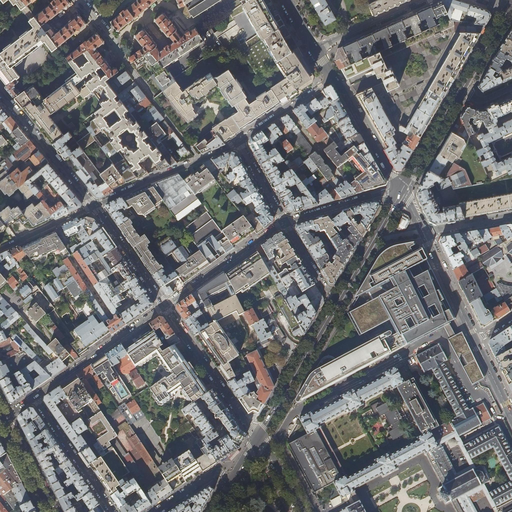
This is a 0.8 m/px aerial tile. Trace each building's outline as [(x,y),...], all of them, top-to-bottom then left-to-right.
[(53,51),(59,47),(35,16),(27,6),(22,0),(2,0),(4,3),(8,0),(10,0),(14,4),(16,3),(35,27),(0,53),(0,73),(0,74),(1,76),(13,67),(46,41),(53,51)] [(55,0),(35,16),(59,47),(87,24),(81,17),(79,14),(72,20),(71,20),(69,22),(69,23),(60,30),(60,31),(56,34),(54,31),(54,30),(50,25),(49,25),(47,22),(50,19),(51,19),(60,12),(61,12),(64,10),(64,9),(71,3),(67,0),(55,0)] [(148,7),(156,0),(176,0),(178,3),(178,4),(179,6),(180,7),(185,4),(183,0),(136,0),(111,21),(116,29),(118,31),(145,9),(146,9),(148,8),(148,7)] [(270,0),(247,0),(243,3),(198,33),(158,60),(149,50),(142,55),(131,63),(137,71),(151,88),(157,95),(163,91),(175,82),(169,73),(171,72),(172,72),(177,69),(180,74),(191,67),(187,62),(192,59),(196,64),(206,56),(203,51),(208,48),(211,53),(222,46),(231,59),(242,52),(285,24),(278,14),(272,17),(265,6),(272,2),(270,0)] [(191,18),(220,0),(240,0),(243,3),(247,0),(190,0),(185,4),(191,18)] [(311,0),(325,24),(335,19),(331,11),(333,8),(329,6),(324,0),(311,0)] [(375,0),(368,3),(374,15),(384,11),(390,8),(401,3),(407,0),(375,0)] [(443,0),(442,1),(448,15),(450,18),(450,19),(450,20),(454,21),(459,21),(462,12),(466,13),(469,4),(457,0),(455,0),(443,0)] [(436,4),(431,6),(435,16),(436,18),(439,17),(440,15),(441,15),(443,15),(446,13),(447,15),(448,15),(442,1),(436,4)] [(477,7),(469,4),(466,13),(466,14),(475,17),(476,18),(476,20),(475,20),(474,23),(486,24),(490,16),(488,10),(477,7)] [(422,10),(416,13),(419,21),(424,19),(427,24),(426,24),(428,27),(426,28),(426,27),(423,29),(424,31),(437,25),(436,23),(435,24),(432,17),(435,16),(431,6),(422,10)] [(177,29),(163,12),(154,20),(160,28),(160,29),(162,31),(163,31),(168,36),(169,36),(173,41),(171,44),(169,45),(167,45),(165,47),(165,48),(162,50),(159,51),(156,47),(157,46),(157,45),(152,40),(153,39),(151,36),(150,36),(144,28),(134,36),(143,46),(143,49),(139,51),(142,55),(149,50),(158,60),(198,33),(195,27),(190,31),(188,31),(186,33),(186,34),(181,37),(176,31),(177,30),(177,29)] [(408,16),(401,19),(405,28),(410,25),(412,30),(412,31),(414,35),(424,31),(423,29),(422,29),(422,30),(420,31),(420,29),(421,28),(420,27),(419,27),(418,25),(417,24),(420,23),(419,21),(416,13),(408,16)] [(393,23),(387,26),(390,34),(396,32),(398,37),(400,42),(406,39),(404,32),(403,32),(403,31),(406,29),(405,28),(401,19),(393,23)] [(447,20),(437,25),(424,31),(414,35),(406,39),(400,42),(392,45),(385,48),(378,52),(370,55),(363,58),(356,62),(348,65),(341,68),(347,79),(377,66),(381,74),(384,82),(390,97),(419,84),(443,97),(454,77),(465,59),(476,39),(480,33),(455,32),(454,21),(450,20),(447,20)] [(463,21),(459,21),(454,21),(455,32),(480,33),(483,29),(484,27),(486,24),(474,23),(467,22),(463,21)] [(290,34),(285,24),(242,52),(256,74),(276,61),(291,51),(284,38),(290,34)] [(379,29),(372,33),(376,41),(381,39),(383,44),(385,48),(392,45),(389,39),(388,37),(391,36),(390,34),(387,26),(379,29)] [(98,48),(105,42),(102,39),(97,33),(67,57),(69,61),(74,58),(83,53),(88,49),(102,67),(106,74),(110,78),(112,76),(117,72),(119,71),(117,68),(116,67),(112,69),(108,65),(108,64),(107,61),(106,61),(97,50),(98,48)] [(363,37),(357,39),(361,48),(366,45),(369,50),(368,51),(370,55),(378,52),(374,44),(376,43),(376,41),(372,33),(363,37)] [(511,40),(507,37),(502,44),(499,50),(504,53),(506,51),(509,52),(508,54),(511,55),(511,40)] [(349,43),(342,46),(346,54),(352,52),(354,57),(356,62),(363,58),(360,52),(359,51),(362,49),(361,48),(357,39),(349,43)] [(347,56),(346,54),(342,46),(340,47),(338,48),(335,57),(336,60),(335,61),(337,64),(340,69),(341,68),(348,65),(344,59),(346,58),(345,57),(347,56)] [(297,47),(291,51),(276,61),(287,76),(270,88),(271,89),(280,102),(285,99),(293,94),(299,90),(300,90),(301,90),(307,86),(313,83),(314,76),(307,63),(301,53),(297,47)] [(125,153),(124,154),(132,165),(130,166),(138,176),(139,178),(144,177),(149,174),(140,162),(149,156),(159,170),(162,169),(170,165),(165,158),(162,160),(160,158),(161,157),(160,155),(162,154),(156,147),(153,149),(149,143),(148,143),(144,139),(148,136),(143,130),(142,131),(141,130),(139,131),(138,130),(139,129),(139,128),(138,127),(140,126),(136,121),(134,122),(130,117),(129,118),(126,115),(127,114),(125,112),(128,110),(125,107),(122,103),(120,99),(117,101),(114,97),(117,96),(105,81),(110,78),(106,74),(101,78),(96,72),(102,67),(88,49),(83,53),(89,61),(80,67),(74,58),(69,61),(77,71),(83,79),(91,73),(94,76),(86,83),(86,84),(92,92),(98,99),(100,98),(94,90),(101,85),(106,91),(105,93),(108,98),(105,100),(104,100),(101,102),(104,106),(95,113),(97,115),(96,116),(96,117),(94,119),(102,129),(104,127),(106,130),(108,130),(110,133),(109,134),(112,139),(110,140),(118,150),(120,149),(123,152),(123,151),(125,153)] [(504,53),(499,50),(495,58),(489,67),(495,70),(498,71),(502,68),(500,66),(501,65),(506,58),(507,58),(511,60),(511,58),(511,55),(508,54),(505,54),(504,54),(504,53)] [(503,70),(502,68),(498,71),(500,75),(503,81),(511,76),(511,66),(503,70)] [(20,77),(13,67),(1,76),(3,78),(6,81),(8,84),(17,78),(17,79),(20,77)] [(495,70),(489,67),(483,77),(478,86),(482,91),(503,81),(500,75),(496,77),(493,74),(495,70)] [(226,99),(227,98),(233,106),(234,105),(239,111),(213,129),(218,135),(224,142),(230,137),(242,130),(241,129),(250,123),(259,116),(264,113),(255,100),(249,104),(245,98),(246,97),(241,88),(242,88),(236,78),(235,79),(228,69),(224,72),(229,79),(219,87),(220,87),(221,89),(220,89),(226,99)] [(75,85),(83,79),(77,71),(66,80),(67,82),(44,99),(45,101),(37,106),(33,100),(23,107),(40,129),(49,139),(52,143),(64,135),(49,116),(80,92),(85,98),(92,92),(86,84),(78,90),(75,85)] [(118,73),(117,72),(112,76),(119,86),(122,84),(131,77),(128,75),(126,71),(119,76),(117,74),(118,73)] [(229,79),(224,72),(217,76),(215,76),(213,77),(212,76),(212,77),(217,84),(216,85),(216,87),(217,86),(219,87),(229,79)] [(198,100),(211,92),(210,91),(216,87),(216,85),(217,84),(212,77),(212,76),(210,73),(202,78),(201,78),(195,81),(193,82),(193,83),(189,86),(185,89),(186,89),(182,91),(175,82),(163,91),(183,116),(184,116),(194,108),(192,106),(192,107),(190,104),(191,103),(193,101),(194,102),(198,99),(198,100)] [(15,86),(20,82),(17,79),(17,78),(8,84),(5,86),(6,87),(13,96),(25,89),(21,84),(19,86),(21,88),(19,90),(16,89),(15,88),(15,87),(15,86)] [(105,81),(117,96),(120,99),(122,103),(127,99),(130,103),(133,107),(136,104),(127,93),(131,90),(138,100),(145,95),(141,91),(135,82),(121,93),(110,78),(105,81)] [(390,97),(384,82),(356,94),(358,98),(367,113),(375,128),(381,139),(386,148),(395,143),(399,141),(399,131),(399,124),(420,136),(423,132),(430,118),(437,108),(443,97),(419,84),(390,97)] [(22,106),(23,107),(33,100),(37,106),(45,101),(44,99),(34,85),(14,98),(22,106)] [(326,97),(327,98),(329,97),(331,101),(329,102),(331,105),(339,100),(336,93),(332,88),(329,87),(326,89),(322,91),(326,97)] [(275,102),(278,100),(280,103),(280,102),(271,89),(266,92),(265,91),(256,97),(257,99),(255,100),(264,113),(271,109),(277,104),(275,102)] [(150,102),(146,96),(136,104),(133,107),(135,110),(138,113),(144,108),(147,112),(153,106),(150,102)] [(329,102),(327,98),(326,97),(319,103),(322,107),(327,104),(328,106),(331,105),(329,102)] [(511,97),(502,102),(498,104),(503,114),(511,110),(511,97)] [(322,108),(322,107),(319,103),(316,99),(304,107),(308,111),(310,114),(311,115),(322,108)] [(348,119),(344,112),(346,111),(342,104),(339,100),(331,105),(328,106),(324,109),(326,111),(336,125),(348,119)] [(0,123),(10,116),(5,110),(0,103),(0,123)] [(130,103),(125,107),(128,110),(130,113),(135,110),(133,107),(130,103)] [(489,108),(487,109),(493,122),(496,121),(497,121),(498,117),(499,115),(503,114),(498,104),(492,107),(489,108)] [(305,114),(308,111),(304,107),(302,105),(297,108),(293,111),(316,142),(319,143),(325,137),(329,139),(325,141),(329,147),(324,151),(337,168),(342,164),(348,160),(343,155),(341,157),(335,149),(337,147),(325,132),(315,120),(311,115),(310,114),(309,115),(310,117),(309,118),(311,120),(310,120),(305,114)] [(159,113),(153,106),(147,112),(141,117),(145,122),(152,116),(153,116),(152,117),(153,118),(152,119),(155,123),(158,123),(163,119),(159,113)] [(478,109),(476,108),(475,108),(473,107),(471,106),(466,107),(461,116),(466,128),(469,133),(475,131),(472,124),(475,123),(475,122),(476,123),(480,121),(480,120),(481,120),(481,121),(482,120),(483,120),(485,126),(486,126),(493,122),(487,109),(484,109),(481,109),(479,109),(478,109)] [(187,121),(196,114),(193,110),(194,109),(194,108),(184,116),(187,121)] [(325,132),(336,125),(326,111),(322,114),(322,115),(329,124),(327,125),(320,116),(315,120),(325,132)] [(283,117),(280,119),(289,132),(291,134),(300,145),(325,177),(341,199),(348,197),(356,194),(345,181),(341,184),(337,178),(336,179),(336,177),(334,179),(333,178),(334,177),(331,173),(331,172),(327,166),(325,166),(323,164),(324,162),(320,156),(318,156),(313,150),(311,149),(309,146),(308,142),(305,140),(302,138),(301,134),(299,132),(300,131),(287,114),(283,117)] [(95,134),(102,129),(94,119),(91,115),(82,122),(90,132),(95,139),(109,157),(110,156),(116,164),(114,165),(125,180),(127,181),(133,179),(138,176),(130,166),(118,150),(110,140),(105,144),(98,135),(96,136),(95,134)] [(10,116),(0,123),(0,128),(4,126),(10,133),(12,131),(19,126),(14,121),(10,116)] [(452,131),(463,138),(468,141),(471,138),(469,133),(466,128),(461,116),(454,127),(452,131)] [(355,128),(349,118),(348,119),(336,125),(325,132),(337,147),(340,152),(346,147),(349,145),(346,142),(349,140),(359,135),(355,128)] [(479,155),(483,152),(485,158),(481,160),(483,165),(491,162),(497,174),(502,172),(501,170),(506,167),(509,173),(511,171),(511,118),(502,123),(503,124),(498,127),(496,121),(493,122),(486,126),(488,131),(483,133),(482,132),(477,134),(483,146),(476,149),(479,155)] [(277,122),(274,124),(283,136),(289,132),(280,119),(277,122)] [(166,137),(173,131),(169,126),(165,121),(162,123),(163,125),(162,125),(167,131),(165,132),(168,135),(166,136),(166,137)] [(162,144),(160,141),(148,126),(147,124),(145,125),(146,126),(146,127),(148,130),(147,132),(166,157),(165,158),(170,165),(173,164),(177,163),(162,144)] [(150,125),(148,126),(160,141),(161,140),(159,137),(164,134),(156,124),(151,128),(150,125)] [(267,128),(271,132),(277,140),(284,137),(283,136),(274,124),(270,126),(267,128)] [(399,124),(399,131),(403,132),(407,134),(408,135),(406,136),(404,135),(403,137),(405,139),(402,143),(403,143),(413,149),(416,142),(420,136),(399,124)] [(19,126),(12,131),(17,137),(15,139),(17,141),(13,145),(16,150),(30,139),(25,134),(19,126)] [(182,142),(173,131),(166,137),(165,138),(164,138),(161,140),(160,141),(162,144),(171,137),(179,147),(178,148),(179,149),(176,151),(181,156),(188,151),(182,142)] [(465,144),(463,138),(452,131),(441,150),(438,154),(449,160),(452,162),(455,156),(458,157),(465,144)] [(69,132),(64,135),(52,143),(56,147),(62,155),(65,159),(69,156),(73,153),(76,157),(84,151),(82,149),(77,142),(69,132)] [(91,142),(95,139),(90,132),(85,136),(81,132),(79,134),(80,135),(81,134),(83,137),(77,142),(82,149),(86,146),(86,147),(92,143),(91,142)] [(264,135),(261,132),(250,139),(249,145),(252,150),(254,154),(264,149),(263,147),(260,146),(269,142),(265,137),(264,135)] [(271,132),(265,137),(269,142),(271,145),(275,149),(278,153),(281,151),(277,147),(275,148),(274,146),(278,142),(277,140),(271,132)] [(3,133),(0,135),(0,146),(9,140),(3,133)] [(296,148),(300,145),(291,134),(290,135),(290,136),(289,136),(291,139),(290,140),(296,148)] [(215,148),(225,144),(224,142),(218,135),(206,145),(210,150),(215,148)] [(362,139),(359,135),(349,140),(352,144),(354,142),(355,143),(356,144),(353,146),(356,149),(364,144),(362,139)] [(30,139),(16,150),(12,153),(18,160),(16,161),(18,163),(19,163),(20,163),(38,149),(33,144),(30,139)] [(281,145),(287,153),(293,149),(286,140),(281,145)] [(355,180),(364,192),(368,191),(381,187),(385,186),(386,182),(382,175),(379,171),(376,173),(363,158),(360,154),(359,152),(356,149),(353,146),(352,144),(349,140),(346,142),(349,145),(346,147),(350,151),(343,155),(348,160),(351,158),(362,172),(353,179),(355,180)] [(395,143),(386,148),(385,149),(390,158),(395,168),(398,168),(402,168),(407,158),(410,153),(413,149),(403,143),(400,147),(402,148),(399,152),(397,152),(396,148),(397,147),(395,143)] [(368,150),(364,144),(356,149),(359,152),(361,151),(361,152),(362,151),(363,153),(360,154),(363,158),(370,154),(368,150)] [(280,156),(278,153),(275,149),(270,153),(268,158),(267,157),(267,155),(264,149),(254,154),(257,160),(261,166),(280,156)] [(17,167),(16,169),(9,174),(19,186),(25,181),(48,162),(44,156),(38,150),(30,157),(34,162),(22,172),(17,167)] [(84,151),(76,157),(83,167),(96,183),(105,195),(109,192),(113,191),(112,188),(106,180),(101,184),(92,171),(96,168),(84,151)] [(220,157),(211,160),(218,169),(221,172),(224,170),(223,169),(225,168),(225,167),(227,166),(227,164),(229,165),(229,166),(230,168),(230,169),(231,169),(231,170),(230,170),(231,172),(232,171),(243,165),(239,158),(237,154),(231,152),(220,157)] [(83,167),(76,157),(73,153),(69,156),(75,164),(79,170),(83,167)] [(375,163),(370,154),(363,158),(376,173),(379,171),(375,163)] [(418,190),(417,191),(449,178),(451,184),(453,189),(473,185),(468,176),(465,170),(453,163),(444,179),(439,176),(443,168),(444,169),(449,160),(438,154),(433,163),(425,177),(418,190)] [(281,158),(280,156),(261,166),(263,171),(267,178),(279,171),(277,168),(272,166),(272,165),(278,165),(284,162),(284,161),(283,160),(281,158)] [(7,157),(6,158),(0,162),(3,165),(9,174),(16,169),(7,157)] [(307,167),(300,157),(294,162),(299,168),(302,172),(307,167)] [(294,172),(299,168),(294,162),(290,165),(287,161),(287,159),(284,161),(284,162),(291,171),(296,177),(298,179),(300,177),(297,174),(296,175),(294,172)] [(202,164),(204,166),(210,174),(218,169),(211,160),(207,162),(202,164)] [(54,169),(48,162),(25,181),(34,192),(36,194),(40,191),(35,184),(32,183),(31,182),(42,173),(43,175),(43,177),(42,178),(43,179),(46,178),(49,183),(59,175),(54,169)] [(118,185),(125,180),(114,165),(112,163),(111,164),(112,164),(100,173),(106,180),(112,188),(118,184),(118,185)] [(342,170),(344,168),(342,164),(337,168),(336,169),(345,181),(356,194),(359,194),(364,192),(355,180),(352,182),(349,179),(350,179),(346,173),(345,174),(342,170)] [(0,187),(1,187),(6,193),(8,192),(10,195),(15,191),(14,190),(18,187),(19,187),(19,186),(9,174),(3,165),(0,167),(0,187)] [(243,165),(232,171),(232,172),(232,173),(225,178),(230,184),(235,179),(236,178),(235,178),(235,177),(235,174),(237,174),(237,179),(240,184),(245,181),(243,179),(249,175),(246,170),(243,165)] [(215,180),(210,174),(204,166),(184,181),(195,196),(215,180)] [(79,170),(76,172),(84,181),(86,184),(91,190),(96,196),(100,197),(102,196),(105,195),(96,183),(83,167),(79,170)] [(296,177),(291,171),(284,175),(282,181),(281,180),(281,175),(279,171),(267,178),(271,184),(274,189),(296,177)] [(151,184),(152,186),(163,201),(178,221),(201,204),(195,196),(184,181),(178,173),(170,176),(166,178),(167,180),(161,182),(160,180),(156,182),(151,184)] [(59,175),(49,183),(47,184),(49,186),(52,183),(56,188),(55,188),(57,190),(58,190),(59,192),(56,195),(57,196),(58,197),(70,188),(65,181),(59,175)] [(245,181),(240,184),(240,185),(240,186),(242,189),(247,191),(247,192),(243,194),(241,194),(238,191),(236,192),(243,201),(258,192),(254,185),(249,175),(243,179),(245,181)] [(300,177),(298,179),(301,183),(307,178),(304,175),(300,177)] [(307,178),(301,183),(302,184),(318,206),(326,203),(334,201),(325,190),(317,196),(314,192),(312,193),(310,190),(307,189),(306,187),(309,184),(311,186),(312,186),(313,186),(313,185),(311,182),(316,179),(313,175),(307,179),(307,178)] [(298,179),(296,177),(274,189),(277,194),(280,200),(292,194),(290,191),(286,189),(286,188),(291,188),(296,185),(297,187),(302,184),(301,183),(298,179)] [(319,182),(325,190),(334,201),(336,200),(341,199),(325,177),(319,182)] [(439,190),(451,184),(449,178),(417,191),(417,194),(417,196),(424,209),(428,218),(429,221),(435,223),(450,221),(464,218),(459,204),(455,205),(453,198),(443,200),(439,190)] [(34,192),(25,181),(19,186),(19,187),(18,187),(23,194),(24,199),(27,198),(34,192)] [(47,184),(44,187),(49,194),(48,196),(52,200),(57,196),(56,195),(49,186),(47,184)] [(318,206),(302,184),(297,187),(302,194),(303,194),(304,196),(308,198),(307,199),(305,198),(301,199),(303,210),(311,208),(318,206)] [(152,186),(123,200),(129,209),(132,206),(138,215),(141,213),(143,216),(155,207),(154,206),(163,201),(152,186)] [(70,188),(58,197),(58,198),(59,199),(62,196),(69,204),(68,205),(68,204),(66,205),(67,207),(69,212),(74,209),(81,206),(82,202),(75,194),(70,188)] [(235,206),(243,201),(236,192),(234,190),(227,195),(235,206)] [(40,191),(36,194),(41,201),(54,216),(55,218),(60,216),(69,212),(67,207),(65,207),(60,200),(51,207),(49,208),(48,206),(44,200),(46,198),(40,191)] [(258,192),(243,201),(246,205),(252,202),(256,209),(259,207),(265,203),(260,195),(258,192)] [(511,192),(458,203),(459,204),(464,218),(483,215),(500,212),(511,209),(511,192)] [(295,200),(292,194),(280,200),(283,206),(286,211),(292,213),(298,212),(303,210),(301,199),(300,198),(297,199),(296,202),(295,202),(295,200)] [(129,209),(123,200),(121,198),(109,204),(107,205),(106,208),(113,219),(119,228),(135,217),(134,215),(128,218),(126,218),(125,218),(121,213),(127,211),(127,209),(129,209)] [(54,216),(41,201),(35,206),(42,215),(47,211),(48,212),(44,215),(47,219),(49,218),(54,216)] [(375,217),(382,206),(378,201),(376,202),(379,206),(373,216),(375,217)] [(373,216),(379,206),(376,202),(375,202),(361,206),(350,209),(355,216),(360,214),(360,215),(362,218),(363,219),(360,223),(361,224),(366,230),(372,219),(373,216)] [(44,215),(48,212),(47,211),(42,215),(35,206),(32,203),(22,212),(17,206),(15,208),(14,207),(11,209),(8,206),(0,211),(0,216),(7,225),(7,226),(15,220),(17,222),(19,221),(22,225),(28,220),(33,226),(41,222),(47,219),(44,215)] [(259,207),(256,209),(255,210),(256,212),(258,213),(259,216),(262,217),(261,218),(259,217),(257,219),(264,229),(268,226),(272,223),(273,217),(269,211),(265,203),(259,207)] [(236,208),(244,217),(249,223),(251,222),(256,227),(253,229),(255,231),(257,234),(260,231),(264,229),(257,219),(252,213),(247,217),(245,215),(246,214),(241,207),(240,206),(236,208)] [(345,210),(342,211),(362,237),(364,233),(366,230),(361,224),(358,226),(356,224),(356,223),(353,220),(352,218),(355,216),(350,209),(345,210)] [(336,213),(327,216),(335,226),(338,230),(341,234),(346,240),(354,250),(358,243),(362,237),(342,211),(336,213)] [(217,241),(215,239),(223,233),(222,232),(207,212),(184,229),(200,251),(210,265),(218,260),(226,254),(219,244),(217,241)] [(319,218),(312,220),(314,226),(317,226),(318,227),(320,231),(320,232),(324,232),(325,232),(330,240),(339,235),(341,234),(338,230),(336,232),(333,228),(335,226),(327,216),(319,218)] [(405,229),(409,221),(408,219),(403,216),(397,226),(401,228),(402,229),(405,229)] [(82,225),(83,227),(84,226),(87,226),(87,228),(88,228),(88,232),(86,232),(90,237),(102,229),(97,222),(94,219),(93,218),(93,219),(88,218),(89,217),(87,217),(79,221),(82,225)] [(141,233),(137,226),(140,224),(135,217),(119,228),(125,237),(135,251),(152,241),(145,231),(141,233)] [(253,229),(249,223),(244,217),(222,232),(223,233),(224,235),(227,238),(233,246),(236,244),(249,235),(255,231),(253,229)] [(71,222),(61,226),(67,238),(78,232),(79,232),(77,228),(82,225),(79,221),(74,222),(73,220),(71,222)] [(316,233),(320,231),(318,227),(317,226),(314,226),(312,220),(304,223),(296,225),(295,229),(297,232),(300,237),(305,233),(307,235),(310,234),(308,231),(310,231),(315,231),(316,233)] [(107,263),(103,257),(101,254),(92,241),(90,237),(86,232),(83,227),(82,225),(77,228),(79,232),(78,232),(82,242),(76,245),(76,244),(69,248),(73,254),(77,251),(98,282),(113,273),(112,270),(108,265),(107,263)] [(494,228),(487,229),(492,237),(497,245),(502,242),(500,236),(505,235),(505,236),(504,236),(507,240),(511,237),(511,235),(506,226),(494,228)] [(102,229),(90,237),(92,241),(96,238),(105,251),(101,254),(103,257),(116,249),(109,239),(102,229)] [(482,230),(477,231),(482,240),(484,242),(487,240),(487,241),(487,242),(488,243),(489,243),(490,242),(490,241),(489,240),(489,239),(492,237),(487,229),(482,230)] [(473,232),(468,233),(473,243),(474,244),(477,249),(478,248),(479,247),(478,245),(478,244),(480,243),(480,241),(482,240),(477,231),(473,232)] [(71,255),(55,232),(46,236),(39,240),(30,244),(21,248),(27,255),(30,259),(49,283),(69,270),(63,261),(68,258),(71,255)] [(266,242),(261,246),(269,259),(273,257),(271,253),(272,253),(272,251),(272,250),(275,247),(277,246),(277,245),(287,239),(285,236),(283,234),(280,233),(266,242)] [(311,236),(310,234),(307,235),(305,233),(300,237),(304,243),(307,249),(313,246),(321,241),(319,237),(317,237),(313,239),(312,238),(313,237),(311,235),(311,236)] [(463,233),(459,234),(469,251),(471,253),(474,258),(477,257),(480,255),(478,250),(477,249),(474,244),(472,245),(471,244),(473,243),(468,233),(463,233)] [(455,235),(450,236),(456,246),(460,252),(463,257),(467,263),(474,258),(471,253),(467,255),(464,254),(469,251),(459,234),(455,235)] [(343,242),(339,235),(330,240),(337,251),(335,256),(340,259),(340,260),(339,263),(344,266),(350,257),(354,250),(346,240),(344,241),(345,243),(343,243),(343,242)] [(196,274),(178,249),(182,246),(177,239),(173,242),(169,236),(161,242),(159,239),(154,243),(165,258),(165,259),(173,253),(182,267),(175,272),(178,277),(183,284),(188,280),(196,274)] [(456,246),(450,236),(444,237),(443,237),(440,243),(446,256),(453,270),(463,265),(460,259),(463,257),(460,252),(454,255),(451,249),(456,246)] [(511,237),(507,240),(502,242),(497,245),(497,246),(481,257),(483,263),(488,267),(484,269),(496,289),(503,299),(504,301),(505,303),(509,311),(511,309),(511,264),(506,255),(508,253),(511,254),(511,237)] [(219,244),(226,254),(234,248),(233,246),(227,238),(219,244)] [(277,245),(277,246),(279,249),(281,250),(286,257),(284,259),(280,261),(282,265),(286,262),(297,256),(292,247),(287,239),(277,245)] [(168,266),(170,265),(165,259),(165,258),(154,243),(152,241),(135,251),(144,263),(153,276),(163,269),(164,269),(162,266),(163,265),(165,268),(168,266)] [(324,247),(321,241),(313,246),(307,249),(312,256),(315,262),(328,254),(326,250),(325,251),(323,249),(321,250),(320,249),(324,247)] [(401,333),(406,345),(443,325),(450,338),(448,339),(471,383),(483,377),(462,332),(455,335),(449,322),(452,321),(456,319),(432,269),(423,273),(419,264),(427,260),(422,249),(413,253),(408,244),(396,246),(393,247),(389,248),(387,250),(384,252),(382,253),(381,255),(378,259),(354,298),(368,291),(372,300),(349,312),(361,335),(393,318),(399,329),(390,334),(390,336),(395,334),(396,334),(400,332),(401,333)] [(210,265),(200,251),(191,257),(190,256),(191,255),(184,245),(182,247),(182,246),(178,249),(196,274),(203,270),(210,265)] [(486,245),(478,250),(480,255),(489,250),(486,245)] [(16,248),(8,252),(17,263),(27,255),(21,248),(20,246),(16,248)] [(256,249),(258,252),(270,273),(277,286),(283,282),(281,280),(275,269),(272,264),(271,261),(269,259),(261,246),(258,248),(256,249)] [(116,249),(103,257),(107,263),(110,260),(112,263),(108,265),(112,270),(125,262),(120,255),(116,249)] [(109,320),(68,258),(63,261),(69,270),(110,332),(112,335),(119,330),(126,325),(118,312),(115,308),(98,282),(77,251),(73,254),(114,318),(114,319),(111,321),(109,320)] [(24,272),(17,263),(8,252),(0,255),(0,261),(3,265),(8,271),(16,264),(16,266),(19,269),(17,270),(21,274),(24,272)] [(270,273),(258,252),(242,263),(231,271),(225,274),(231,286),(234,291),(236,295),(240,291),(241,293),(270,273)] [(330,257),(328,254),(315,262),(318,267),(321,272),(327,268),(326,267),(327,265),(330,263),(329,258),(330,257)] [(297,256),(286,262),(288,266),(290,265),(291,267),(291,268),(291,269),(291,270),(290,269),(288,270),(287,270),(285,270),(284,271),(283,272),(281,274),(278,268),(275,269),(281,280),(304,266),(300,260),(297,256)] [(331,265),(330,263),(327,265),(326,267),(327,268),(321,272),(325,278),(330,285),(334,285),(338,277),(344,266),(339,263),(340,260),(340,259),(335,256),(333,259),(332,259),(334,261),(332,265),(331,265)] [(477,257),(474,258),(467,263),(463,265),(453,270),(456,276),(459,282),(471,275),(484,268),(481,263),(469,269),(470,271),(467,273),(465,270),(467,269),(466,268),(469,266),(469,265),(479,260),(477,257)] [(125,262),(112,270),(113,273),(118,280),(119,279),(115,272),(116,271),(117,272),(120,271),(121,273),(120,273),(123,278),(124,278),(125,280),(123,281),(123,280),(120,283),(123,287),(136,278),(130,270),(125,262)] [(3,265),(0,266),(0,273),(4,278),(6,275),(9,272),(8,271),(3,265)] [(175,272),(170,265),(168,266),(170,270),(170,269),(173,273),(169,277),(169,278),(167,279),(165,275),(166,274),(165,273),(163,269),(153,276),(157,282),(161,288),(168,284),(178,277),(175,272)] [(304,291),(315,284),(311,278),(304,266),(281,280),(283,282),(292,299),(303,292),(304,291)] [(110,332),(69,270),(49,283),(44,287),(53,301),(60,296),(57,293),(67,286),(73,295),(70,297),(80,312),(83,310),(89,320),(73,331),(87,348),(92,345),(110,332)] [(28,277),(24,272),(21,274),(22,276),(20,277),(23,281),(28,277)] [(208,298),(231,286),(225,274),(224,272),(220,275),(209,282),(197,291),(214,324),(236,312),(238,316),(244,313),(245,313),(236,295),(213,307),(208,298)] [(123,287),(120,283),(118,280),(113,273),(98,282),(115,308),(120,305),(122,300),(121,298),(127,294),(126,292),(123,287)] [(8,278),(6,275),(4,278),(7,281),(14,289),(15,288),(17,286),(15,284),(17,282),(13,276),(9,280),(8,279),(8,278)] [(471,275),(459,282),(464,294),(468,301),(469,304),(482,297),(471,275)] [(136,278),(123,287),(126,292),(127,291),(127,290),(129,288),(131,291),(128,293),(129,295),(129,296),(133,303),(138,299),(146,293),(141,286),(136,278)] [(19,290),(25,297),(32,291),(30,289),(33,287),(29,282),(26,284),(27,284),(19,290)] [(292,299),(283,282),(277,286),(282,294),(300,327),(304,334),(308,328),(314,318),(316,315),(309,303),(303,292),(292,299)] [(173,292),(168,284),(161,288),(164,292),(165,294),(169,295),(171,294),(173,292)] [(315,284),(304,291),(309,300),(315,296),(316,299),(315,300),(314,298),(312,299),(313,301),(309,303),(316,315),(320,308),(323,302),(323,300),(323,298),(321,295),(315,284)] [(487,302),(497,296),(500,301),(503,299),(496,289),(483,296),(487,302)] [(195,292),(192,294),(194,299),(197,298),(199,302),(196,303),(199,308),(203,306),(205,312),(205,313),(203,314),(210,328),(201,333),(195,336),(201,346),(203,348),(218,370),(223,377),(227,383),(237,379),(244,375),(250,372),(245,363),(243,358),(241,354),(240,354),(239,353),(238,353),(237,354),(235,350),(244,343),(246,342),(247,340),(247,338),(247,337),(247,334),(247,332),(238,316),(236,312),(214,324),(197,291),(195,292)] [(146,293),(138,299),(140,302),(139,303),(136,305),(135,306),(141,315),(144,313),(150,308),(152,307),(153,303),(146,293)] [(16,312),(0,294),(0,301),(2,304),(0,305),(0,310),(4,314),(8,318),(8,319),(16,312)] [(24,301),(26,303),(33,298),(31,296),(32,295),(31,294),(30,295),(31,295),(24,301)] [(194,299),(192,294),(188,297),(179,303),(176,305),(176,309),(182,318),(184,321),(193,316),(187,308),(192,304),(198,312),(201,311),(199,308),(196,303),(194,299)] [(300,327),(282,294),(275,298),(291,329),(292,329),(293,331),(300,327)] [(489,305),(487,302),(483,296),(482,297),(469,304),(472,309),(474,314),(489,305)] [(504,316),(510,312),(509,311),(505,303),(502,304),(501,305),(500,303),(498,304),(499,306),(500,308),(499,308),(498,307),(492,310),(497,319),(498,320),(504,316)] [(27,313),(36,323),(46,314),(37,304),(27,313)] [(119,312),(118,312),(126,325),(132,321),(141,315),(135,306),(135,305),(131,308),(129,304),(123,308),(125,312),(121,314),(119,312)] [(282,334),(267,304),(258,309),(263,319),(267,327),(270,332),(272,336),(273,338),(282,334)] [(497,319),(492,310),(489,305),(474,314),(478,323),(480,327),(484,328),(489,324),(497,319)] [(245,313),(244,313),(250,325),(252,325),(260,340),(257,341),(257,344),(258,347),(269,343),(267,339),(272,336),(270,332),(268,333),(267,332),(266,333),(264,329),(267,327),(263,319),(259,321),(252,309),(245,313)] [(210,328),(203,314),(201,311),(198,312),(193,316),(184,321),(187,326),(192,333),(195,336),(201,333),(210,328)] [(0,325),(5,330),(21,317),(16,312),(8,319),(8,318),(0,325)] [(53,317),(50,313),(47,315),(51,320),(54,324),(57,322),(53,318),(53,317)] [(154,331),(155,332),(160,328),(161,330),(160,331),(161,332),(162,331),(164,335),(164,337),(162,336),(159,338),(161,342),(175,334),(169,325),(163,317),(160,317),(157,319),(152,322),(150,324),(154,331)] [(61,340),(65,337),(54,324),(51,320),(45,326),(51,333),(54,331),(61,340)] [(58,373),(67,367),(62,362),(48,347),(26,323),(23,326),(50,357),(49,357),(53,362),(50,364),(46,360),(39,365),(51,378),(58,373)] [(0,342),(12,337),(11,337),(5,330),(0,325),(0,342)] [(300,327),(293,331),(291,332),(294,337),(299,334),(300,337),(304,334),(300,327)] [(511,330),(510,327),(497,335),(489,341),(488,344),(491,350),(495,358),(506,352),(504,347),(504,346),(505,345),(506,347),(508,345),(507,344),(511,340),(511,330)] [(87,348),(73,331),(65,337),(80,355),(84,352),(88,350),(87,348)] [(159,338),(155,332),(154,331),(126,351),(129,356),(136,366),(157,352),(171,371),(172,371),(174,373),(165,380),(165,378),(151,389),(161,403),(175,393),(174,392),(182,386),(184,389),(183,389),(193,403),(208,393),(175,345),(171,347),(166,350),(163,352),(160,347),(163,345),(161,342),(159,338)] [(390,336),(390,334),(389,331),(382,335),(388,346),(384,348),(378,337),(368,342),(374,353),(369,356),(368,353),(365,355),(365,356),(314,383),(315,385),(303,391),(307,398),(326,388),(368,365),(382,358),(404,346),(400,337),(398,339),(395,334),(390,336)] [(406,345),(401,333),(400,332),(396,334),(395,334),(398,339),(400,337),(404,346),(406,345)] [(42,361),(15,333),(11,337),(12,337),(21,347),(23,349),(24,350),(35,361),(38,364),(42,361)] [(177,337),(175,334),(161,342),(163,345),(168,342),(171,347),(175,345),(180,341),(177,337)] [(388,346),(382,335),(378,337),(384,348),(388,346)] [(19,348),(21,347),(12,337),(0,342),(0,362),(1,362),(0,360),(0,348),(1,347),(5,354),(2,356),(4,360),(24,350),(23,349),(20,350),(19,348)] [(57,339),(48,347),(62,362),(66,359),(70,355),(64,348),(57,339)] [(314,383),(365,356),(365,355),(368,353),(369,356),(374,353),(368,342),(336,359),(334,357),(332,356),(329,356),(328,355),(326,356),(325,356),(324,357),(322,358),(321,359),(319,363),(314,371),(311,373),(310,375),(296,398),(295,400),(295,401),(296,402),(297,402),(298,402),(307,398),(303,391),(315,385),(314,383)] [(447,359),(439,343),(415,356),(424,371),(431,367),(457,416),(439,426),(433,429),(441,444),(454,436),(458,434),(459,435),(491,418),(484,403),(469,410),(444,361),(447,359)] [(116,365),(129,356),(126,351),(121,344),(117,346),(110,352),(106,355),(113,367),(116,365)] [(67,345),(64,348),(70,355),(75,361),(79,358),(67,345)] [(511,349),(506,352),(495,358),(497,362),(500,368),(502,372),(511,363),(511,360),(509,361),(508,360),(507,359),(508,359),(507,357),(511,354),(511,349)] [(35,361),(24,350),(4,360),(1,362),(0,362),(0,381),(20,372),(35,361)] [(268,397),(274,387),(256,351),(243,358),(245,363),(249,361),(257,378),(253,379),(254,381),(258,390),(259,390),(259,391),(256,395),(255,395),(254,392),(251,393),(239,399),(244,407),(249,413),(251,411),(252,411),(253,411),(255,411),(259,413),(268,397)] [(113,367),(106,355),(101,358),(94,363),(90,365),(104,387),(105,386),(97,375),(100,373),(100,374),(103,372),(105,374),(107,377),(113,387),(110,389),(113,393),(116,392),(121,400),(131,394),(113,367)] [(136,366),(129,356),(116,365),(120,370),(120,369),(123,374),(130,374),(138,387),(145,383),(137,370),(138,369),(136,366)] [(39,365),(38,364),(35,361),(20,372),(27,382),(28,384),(33,391),(37,387),(45,382),(51,378),(39,365)] [(511,382),(511,363),(502,372),(504,374),(503,375),(505,378),(507,381),(506,381),(509,385),(511,382)] [(104,387),(90,365),(83,370),(77,375),(79,379),(97,405),(102,402),(87,380),(92,377),(100,390),(104,387)] [(303,425),(307,434),(320,427),(321,427),(320,426),(319,424),(348,409),(349,412),(363,404),(362,402),(391,387),(392,389),(404,382),(396,367),(383,373),(384,376),(356,391),(355,389),(341,396),(342,398),(313,414),(312,411),(299,418),(303,425)] [(27,382),(20,372),(0,381),(0,384),(5,394),(6,396),(10,403),(13,404),(19,400),(27,394),(33,391),(28,384),(25,387),(24,384),(25,384),(25,383),(27,382)] [(250,372),(244,375),(245,378),(240,380),(237,382),(236,380),(237,379),(227,383),(231,389),(239,399),(251,393),(247,387),(246,386),(246,384),(247,385),(254,381),(253,379),(250,372)] [(392,389),(400,405),(392,410),(388,402),(379,406),(377,402),(369,406),(374,414),(377,412),(382,420),(386,418),(390,426),(386,428),(390,436),(386,438),(390,446),(399,442),(397,438),(405,434),(400,426),(409,421),(417,438),(433,429),(439,426),(413,377),(404,382),(392,389)] [(67,388),(63,390),(69,399),(64,403),(58,408),(68,424),(80,416),(79,414),(83,411),(80,407),(88,402),(96,415),(85,423),(98,442),(106,454),(114,449),(109,441),(115,437),(117,436),(116,434),(113,429),(109,423),(105,417),(97,405),(79,379),(75,382),(67,388)] [(54,391),(49,395),(56,406),(61,402),(60,401),(62,399),(64,403),(69,399),(63,390),(60,386),(54,391)] [(226,427),(224,429),(226,432),(232,427),(234,429),(239,426),(233,417),(224,405),(217,394),(213,389),(208,393),(193,403),(182,410),(186,415),(189,413),(191,413),(196,420),(194,422),(196,426),(198,424),(203,431),(201,433),(204,436),(215,429),(221,425),(220,423),(218,425),(218,424),(216,425),(216,426),(214,427),(207,418),(214,413),(215,415),(215,416),(217,418),(218,419),(220,422),(221,421),(226,427)] [(58,408),(56,406),(49,395),(46,396),(45,397),(44,401),(59,423),(72,441),(78,438),(70,426),(68,424),(58,408)] [(119,409),(123,414),(127,420),(130,426),(145,416),(134,400),(127,404),(119,409)] [(33,421),(34,420),(40,416),(34,408),(30,407),(19,415),(18,419),(20,423),(23,429),(25,427),(30,424),(28,420),(31,418),(33,421)] [(109,423),(123,414),(119,409),(119,408),(105,417),(109,423)] [(40,416),(34,420),(42,432),(43,433),(48,429),(44,422),(40,416)] [(149,422),(145,416),(130,426),(134,431),(149,422)] [(78,438),(72,441),(76,448),(80,454),(89,448),(81,436),(80,436),(79,435),(86,431),(87,432),(89,431),(81,418),(70,426),(78,438)] [(360,431),(354,418),(332,430),(338,442),(360,431)] [(34,420),(33,421),(30,424),(25,427),(23,429),(23,430),(29,442),(34,440),(36,438),(34,435),(37,433),(38,433),(40,432),(40,433),(42,432),(34,420)] [(134,431),(130,426),(127,420),(113,429),(116,434),(123,429),(129,439),(130,438),(158,481),(154,484),(155,486),(152,488),(160,500),(166,496),(173,491),(168,483),(158,468),(136,434),(134,431)] [(147,431),(157,446),(160,440),(151,425),(147,431)] [(224,429),(221,425),(215,429),(230,454),(233,452),(238,449),(239,447),(240,445),(233,441),(232,440),(231,440),(226,432),(224,429)] [(246,435),(239,426),(234,429),(232,427),(226,432),(231,440),(232,440),(233,441),(240,445),(242,442),(243,440),(245,437),(246,435)] [(203,456),(196,461),(200,466),(203,472),(206,470),(213,465),(217,463),(201,438),(193,427),(189,430),(195,439),(197,437),(199,440),(196,442),(200,448),(199,449),(203,456)] [(346,475),(345,475),(335,455),(333,452),(338,449),(337,447),(332,450),(320,427),(307,434),(288,444),(314,493),(333,482),(346,475)] [(457,473),(459,477),(476,468),(471,458),(492,447),(511,481),(489,493),(484,483),(466,492),(472,503),(486,495),(493,508),(511,497),(511,452),(498,427),(463,445),(459,435),(458,434),(454,436),(470,466),(457,473)] [(48,429),(43,433),(39,436),(36,438),(34,440),(29,442),(32,448),(37,456),(54,448),(59,444),(48,429)] [(215,429),(204,436),(201,438),(217,463),(223,459),(230,454),(215,429)] [(346,474),(345,475),(346,475),(333,482),(341,498),(355,491),(353,488),(382,474),(383,475),(396,468),(396,466),(424,451),(425,452),(441,444),(433,429),(417,438),(419,440),(390,455),(389,453),(374,460),(376,463),(347,477),(346,475),(347,475),(346,474)] [(143,434),(136,434),(158,468),(168,483),(173,491),(177,489),(182,486),(176,478),(182,474),(174,461),(172,459),(165,464),(160,458),(159,458),(143,434)] [(126,454),(115,437),(109,441),(114,449),(120,458),(126,454)] [(0,461),(18,485),(22,483),(14,468),(2,443),(0,439),(0,461)] [(102,457),(106,454),(98,442),(93,445),(102,457)] [(44,471),(53,467),(55,469),(69,460),(64,452),(59,444),(54,448),(37,456),(39,462),(44,471)] [(457,473),(441,444),(425,452),(443,485),(459,477),(457,473)] [(353,459),(347,446),(339,451),(349,471),(376,457),(372,449),(353,459)] [(98,460),(89,448),(80,454),(86,461),(89,466),(90,466),(98,460)] [(190,451),(174,461),(182,474),(184,477),(200,466),(196,461),(190,451)] [(101,458),(100,459),(99,460),(98,460),(90,466),(100,481),(111,497),(127,485),(126,483),(123,479),(118,482),(101,458)] [(69,460),(55,469),(59,475),(63,472),(64,473),(65,472),(67,476),(67,477),(63,480),(64,483),(79,473),(75,468),(69,460)] [(128,467),(141,486),(148,481),(133,460),(129,463),(131,465),(128,467)] [(0,491),(2,494),(3,496),(18,485),(0,461),(0,491)] [(459,477),(443,485),(438,488),(438,489),(439,489),(440,492),(439,493),(440,496),(442,499),(443,500),(444,499),(445,502),(446,503),(451,501),(466,492),(484,483),(489,480),(481,465),(476,468),(459,477)] [(59,475),(55,469),(53,467),(44,471),(47,477),(51,485),(62,480),(60,477),(58,478),(57,476),(59,475)] [(79,473),(64,483),(65,483),(66,485),(68,487),(73,483),(80,493),(75,497),(78,501),(91,492),(83,480),(79,473)] [(134,478),(126,483),(127,485),(111,497),(110,497),(114,502),(119,510),(128,504),(125,499),(136,491),(137,493),(141,489),(134,478)] [(63,480),(62,480),(51,485),(54,491),(59,500),(72,493),(68,487),(66,485),(64,486),(65,488),(64,489),(62,484),(65,483),(64,483),(63,480)] [(18,485),(3,496),(14,510),(31,501),(25,488),(22,483),(18,485)] [(144,488),(141,489),(152,506),(156,503),(160,500),(152,488),(149,483),(145,485),(145,486),(143,487),(144,488)] [(209,486),(187,501),(192,511),(200,511),(206,503),(207,501),(211,495),(214,490),(211,488),(209,486)] [(152,506),(141,489),(137,493),(141,499),(132,505),(137,511),(142,511),(146,510),(152,506)] [(91,492),(78,501),(80,505),(79,505),(81,507),(82,507),(81,505),(82,505),(85,503),(91,511),(93,510),(100,504),(96,498),(91,492)] [(466,492),(451,501),(456,511),(477,511),(472,503),(466,492)] [(75,497),(72,493),(59,500),(62,507),(64,511),(65,511),(74,508),(70,500),(75,497)] [(14,510),(3,496),(2,494),(0,495),(0,511),(11,511),(13,510),(14,511),(18,511),(20,511),(34,511),(36,511),(35,509),(31,501),(14,510)] [(334,507),(343,502),(340,496),(331,500),(334,507)] [(365,511),(359,500),(338,511),(365,511)] [(192,511),(187,501),(174,509),(170,511),(180,511),(184,510),(184,511),(192,511)]
